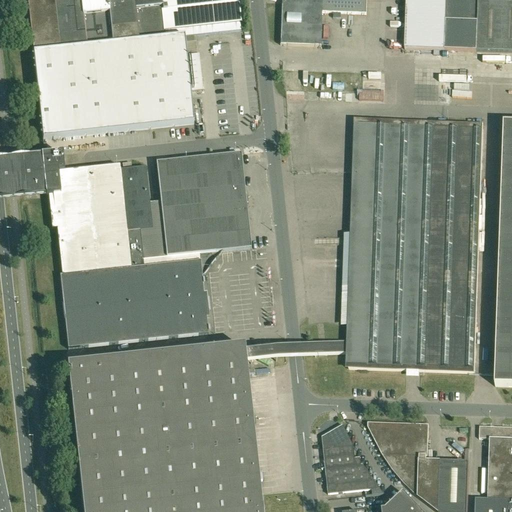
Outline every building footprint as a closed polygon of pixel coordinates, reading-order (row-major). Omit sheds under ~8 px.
[(166,40),(162,0),(86,0),(56,3),(55,0),(28,0),(34,54),(43,141),(194,125),(191,93),(201,92),(198,58),(187,59),(185,38),(166,40)] [(322,47),(323,14),(323,0),(282,0),(282,4),(281,46),(322,47)] [(323,0),(323,14),(367,15),(367,0),(323,0)] [(445,52),(446,0),(406,0),(405,50),(445,52)] [(477,53),(479,3),(478,0),(446,0),(445,52),(477,53)] [(511,0),(486,0),(487,3),(479,3),(477,53),(511,53),(511,0)] [(336,94),(345,93),(345,85),(335,86),(336,94)] [(482,126),(357,122),(350,328),(349,370),(407,372),(420,372),(474,374),(482,126)] [(511,127),(505,127),(495,387),(511,388),(511,127)] [(251,250),(241,156),(157,165),(161,209),(151,210),(146,169),(120,171),(120,167),(83,171),(65,173),(63,155),(45,157),(42,157),(46,198),(49,198),(52,231),(57,231),(62,277),(60,277),(68,350),(208,335),(202,278),(222,253),(251,250)] [(0,203),(46,198),(42,157),(0,161),(0,203)] [(329,356),(328,346),(315,347),(314,347),(315,358),(316,358),(316,357),(329,356)] [(256,498),(249,436),(240,350),(215,353),(215,352),(205,353),(205,354),(201,354),(68,368),(71,397),(72,408),(83,511),(262,511),(262,510),(260,497),(256,498)] [(368,424),(368,429),(382,456),(393,471),(405,485),(418,498),(435,511),(468,511),(470,463),(441,462),(426,462),(426,458),(428,458),(429,426),(368,424)] [(354,447),(348,436),(343,427),(322,439),(328,495),(380,490),(363,466),(361,466),(361,459),(355,460),(354,447)] [(511,511),(511,428),(502,429),(490,428),(480,428),(479,440),(490,440),(488,500),(475,500),(475,511),(511,511)] [(420,511),(404,494),(386,511),(382,511),(381,511),(420,511)]
